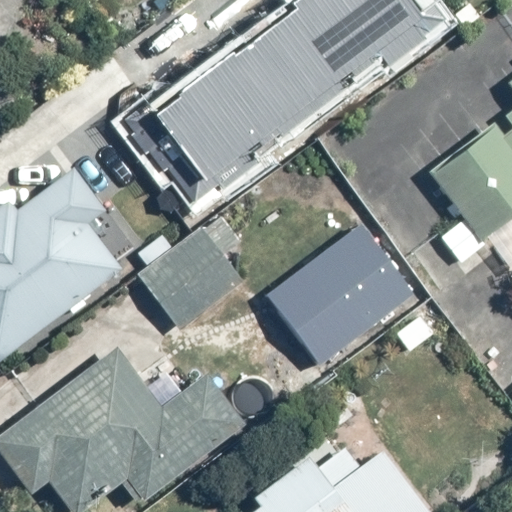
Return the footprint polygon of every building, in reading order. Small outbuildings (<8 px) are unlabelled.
[(430,171),(480,237),(511,212),(511,74),(501,83),(511,97),(511,127),(498,138),(490,126),(430,171)] [(0,358),(120,268),(86,223),(104,209),(70,163),(14,205),(6,195),(0,199),(0,358)] [(233,285),(191,230),(131,276),(173,331),(233,285)] [(112,343),(0,427),(0,458),(25,493),(43,480),(66,511),(71,511),(123,473),(139,495),(238,422),(201,372),(158,404),(112,343)] [(511,374),(503,381),(511,392),(511,374)] [(423,511),(376,450),(329,486),(309,459),(240,511),(423,511)]
